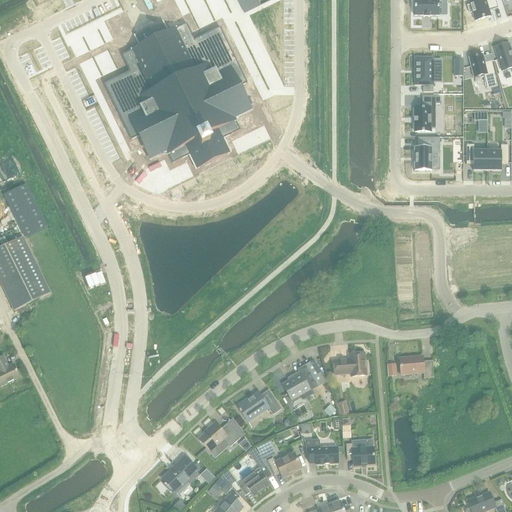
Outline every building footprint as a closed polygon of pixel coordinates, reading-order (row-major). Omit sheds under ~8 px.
[(252,0),(240,0),(247,13),(256,9),(252,0)] [(421,0),(414,0),(414,16),(423,16),(423,17),(429,17),(429,16),(438,16),(438,0),(434,0),(421,0)] [(468,0),(470,5),(467,6),(470,14),(473,13),(475,22),(491,16),(489,11),(497,8),(494,0),(468,0)] [(129,71),(103,84),(131,140),(139,136),(151,159),(167,151),(173,163),(190,154),(197,168),(231,151),(224,138),(242,129),(236,117),(252,109),(240,86),(248,82),(220,25),(195,38),(186,22),(167,31),(162,21),(149,28),(135,35),(140,45),(121,54),(129,71)] [(511,48),(511,44),(498,48),(504,69),(511,66),(511,48)] [(482,55),(469,59),(474,78),(483,76),(486,90),(498,87),(491,62),(485,64),(482,55)] [(433,58),(414,58),(414,86),(423,86),(423,93),(433,93),(433,83),(441,83),(441,60),(433,60),(433,58)] [(414,117),(414,123),(414,132),(431,132),(431,129),(436,129),(436,119),(431,119),(431,104),(439,104),(439,97),(422,97),(422,108),(414,108),(414,117)] [(96,103),(94,99),(86,103),(88,107),(96,103)] [(487,113),(475,113),(475,122),(478,122),(487,122),(487,113)] [(417,150),(414,150),(414,174),(431,174),(431,156),(439,156),(439,143),(417,143),(417,150)] [(476,145),(469,145),(469,165),(475,165),(475,172),(489,172),(489,151),(476,151),(476,145)] [(503,151),(489,151),(489,172),(504,172),(504,165),(510,165),(510,145),(503,145),(503,151)] [(0,180),(10,177),(3,162),(0,163),(0,180)] [(16,189),(5,194),(26,238),(37,233),(47,228),(26,184),(16,189)] [(0,248),(0,282),(14,311),(50,294),(23,238),(0,248)] [(345,360),(333,361),(334,376),(350,374),(351,377),(366,376),(366,373),(364,353),(349,355),(349,361),(345,361),(345,360)] [(0,387),(0,388),(20,378),(13,365),(8,367),(3,356),(0,357),(0,387)] [(399,359),(401,376),(423,374),(424,379),(434,378),(432,361),(423,362),(422,357),(399,359)] [(292,377),(292,376),(291,377),(292,379),(289,380),(288,380),(290,382),(283,386),(283,385),(282,385),(293,405),(294,405),(292,402),(301,397),(302,399),(312,394),(309,389),(316,386),(317,386),(317,385),(324,381),(312,362),(312,363),(306,366),(305,366),(305,367),(299,371),(298,370),(300,373),(292,377)] [(395,364),(387,365),(388,377),(396,376),(395,364)] [(273,415),(281,409),(269,391),(260,396),(258,393),(247,400),(246,400),(236,406),(251,428),(252,428),(248,423),(268,409),(273,415)] [(348,414),(345,402),(337,404),(341,416),(348,414)] [(330,407),(325,413),(330,418),(336,412),(330,407)] [(230,448),(240,439),(229,426),(222,432),(215,424),(208,430),(208,431),(198,440),(209,453),(223,440),(230,448)] [(342,427),(343,439),(351,439),(350,426),(342,427)] [(319,440),(304,441),(309,461),(315,461),(315,465),(338,464),(337,447),(320,448),(319,440)] [(265,444),(257,447),(263,459),(270,455),(265,444)] [(374,464),(373,448),(352,450),(352,444),(346,445),(347,461),(353,460),(353,466),(362,466),(362,465),(374,464)] [(255,449),(248,454),(253,461),(259,457),(255,449)] [(290,474),(301,468),(294,454),(275,463),(273,458),(267,461),(274,475),(280,473),(282,478),(290,474)] [(198,471),(184,457),(162,479),(166,483),(164,485),(170,491),(172,489),(176,493),(198,471)] [(235,479),(252,465),(246,458),(229,471),(235,479)] [(242,481),(243,483),(238,487),(245,496),(250,493),(253,498),(270,486),(266,480),(272,476),(264,464),(253,473),(242,481)] [(227,470),(221,474),(227,480),(232,476),(227,470)] [(207,484),(213,478),(207,472),(202,478),(207,484)] [(220,476),(213,485),(226,495),(232,488),(220,476)] [(487,511),(495,509),(495,511),(505,511),(501,500),(493,503),(489,493),(467,502),(470,509),(467,510),(465,511),(487,511)] [(228,496),(215,511),(238,511),(242,508),(228,496)] [(343,511),(340,501),(329,505),(331,511),(352,511),(351,510),(344,511),(343,511)]
